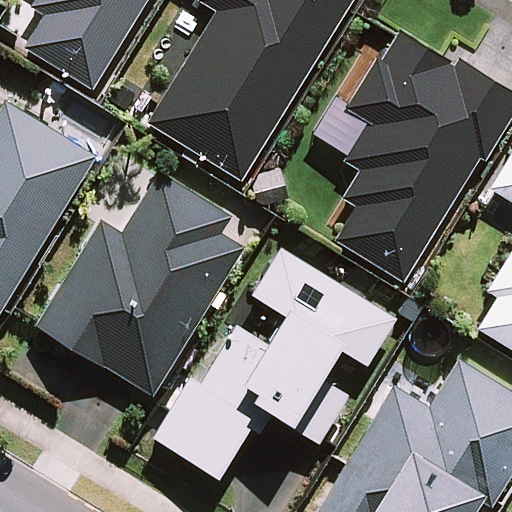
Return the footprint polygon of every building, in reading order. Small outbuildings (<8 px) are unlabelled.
[(24,42),(22,45),(92,88),(145,0),(8,0),(16,5),(2,29),(24,42)] [(196,0),(215,12),(146,120),(242,181),(352,0),(196,0)] [(511,115),(511,90),(457,57),(452,65),(448,63),(450,60),(398,28),(379,58),(374,55),(346,102),(334,94),(310,132),(345,154),(342,160),(357,169),(339,197),(354,206),(334,238),(404,281),(480,157),(484,161),(511,115)] [(0,311),(95,156),(4,100),(0,105),(0,311)] [(511,146),(487,187),(511,201),(511,245),(484,290),(495,296),(476,327),(511,349),(511,146)] [(99,219),(34,324),(110,372),(111,370),(152,396),(244,247),(220,233),(232,216),(157,172),(121,232),(99,219)] [(189,375),(152,437),(217,478),(249,427),(258,432),(270,410),(279,416),(277,419),(319,443),(348,393),(319,376),(337,347),(367,365),(396,316),(279,245),(249,293),(283,313),(264,341),(235,323),(199,382),(189,375)]
